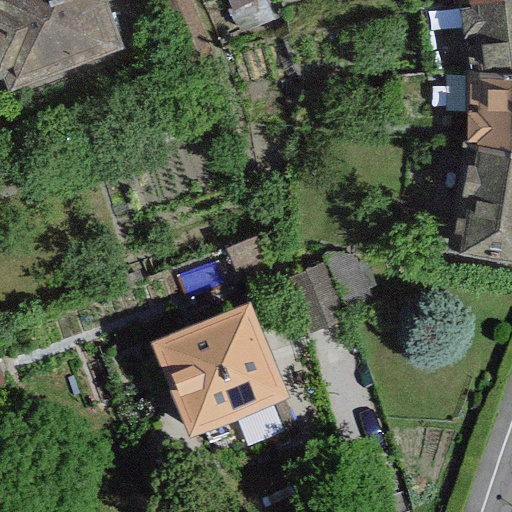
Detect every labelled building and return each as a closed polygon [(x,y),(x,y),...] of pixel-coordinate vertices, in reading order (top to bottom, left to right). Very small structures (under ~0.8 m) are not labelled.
[(107,0),(0,0),(0,58),(16,100),(130,56),(107,0)] [(511,0),(463,0),(472,66),(511,61),(511,0)] [(511,61),(472,66),(478,126),(511,131),(511,61)] [(511,131),(478,126),(460,237),(511,245),(511,131)] [(294,271),(314,326),(353,312),(332,256),(294,271)] [(252,319),(152,363),(195,460),(295,416),(252,319)]
